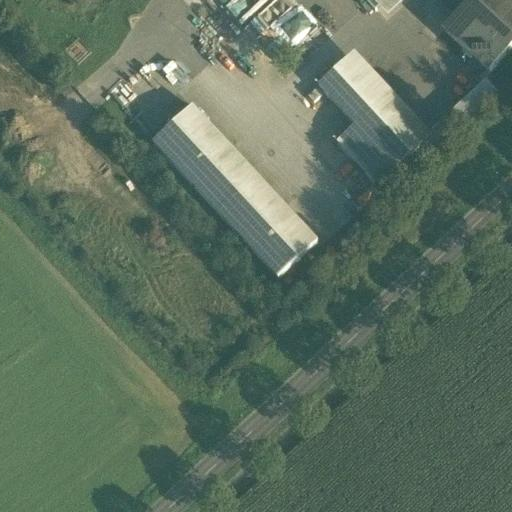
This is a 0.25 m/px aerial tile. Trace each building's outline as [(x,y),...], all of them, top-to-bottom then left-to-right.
[(212,0),(240,29),(271,0),(212,0)] [(363,0),(376,14),(391,0),(363,0)] [(381,0),(374,7),(388,21),(410,0),(381,0)] [(446,34),(490,74),(511,50),(511,46),(470,7),(446,34)] [(397,174),(415,157),(426,147),(425,146),(349,63),(319,90),(355,130),(397,174)] [(488,88),(425,146),(426,147),(415,157),(426,168),(500,101),(500,100),(488,88)] [(153,147),(279,283),(318,247),(193,111),(153,147)] [(378,191),(397,174),(355,130),(337,146),(378,191)]
